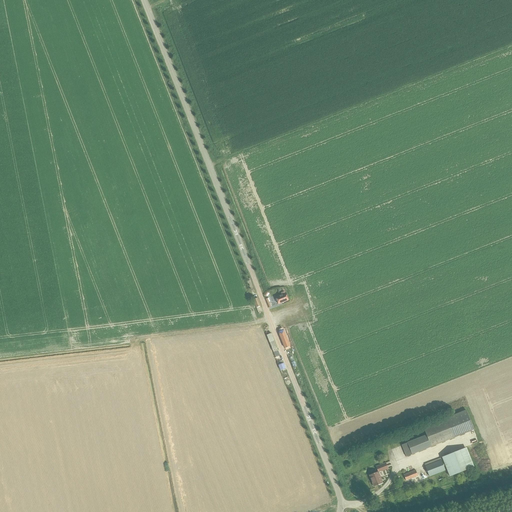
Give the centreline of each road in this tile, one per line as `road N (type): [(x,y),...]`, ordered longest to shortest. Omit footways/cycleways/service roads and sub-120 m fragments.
road 1 (tertiary): [(341,511),(142,0)]
road 2 (track): [(270,320),(136,337)]
